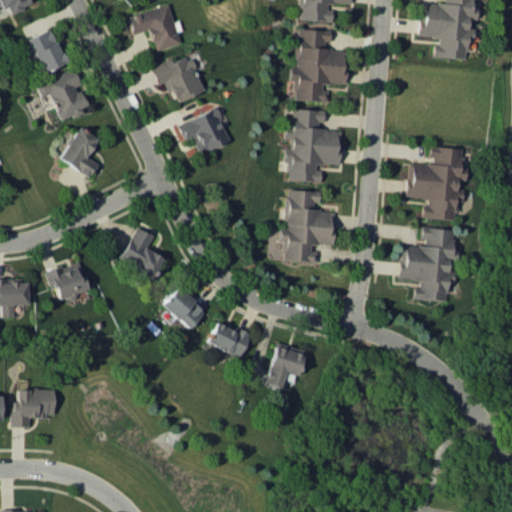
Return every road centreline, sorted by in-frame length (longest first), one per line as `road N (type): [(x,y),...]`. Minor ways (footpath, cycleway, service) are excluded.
road 1 (residential): [(511,489),(478,418),(439,371),(386,337),(255,297),(211,266),(77,0)]
road 2 (residential): [(348,324),(361,268),(383,0)]
road 3 (residential): [(162,176),(53,228),(0,241)]
road 4 (residential): [(0,465),(82,478),(129,511)]
